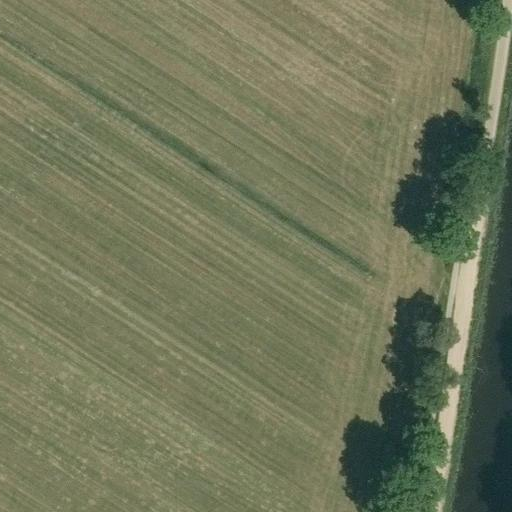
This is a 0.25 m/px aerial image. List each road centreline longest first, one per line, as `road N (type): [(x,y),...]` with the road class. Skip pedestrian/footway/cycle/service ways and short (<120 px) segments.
road 1 (track): [(429,511),(481,191)]
road 2 (track): [(481,191),(509,2)]
